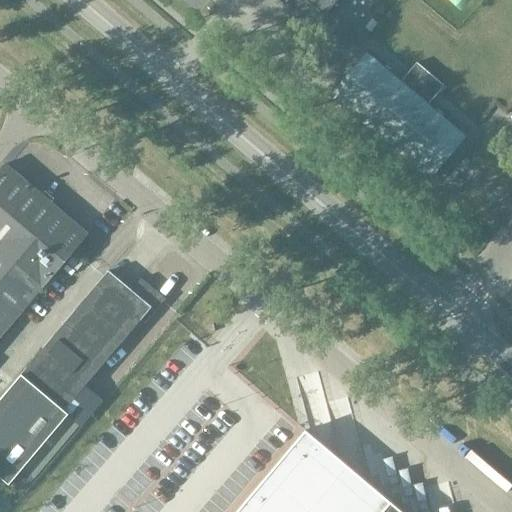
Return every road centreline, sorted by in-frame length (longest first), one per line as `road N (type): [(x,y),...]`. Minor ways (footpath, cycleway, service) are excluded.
road 1 (unclassified): [(511,511),(33,103)]
road 2 (tertiary): [(453,317),(77,0)]
